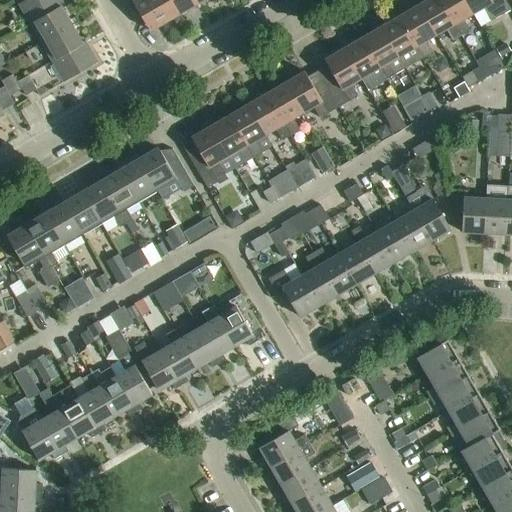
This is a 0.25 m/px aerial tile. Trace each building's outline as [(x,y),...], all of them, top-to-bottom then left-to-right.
[(26,0),(18,5),(30,25),(61,7),(62,8),(64,7),(60,0),(26,0)] [(180,15),(171,0),(131,0),(145,23),(150,32),(173,19),(176,24),(183,20),(180,15)] [(171,0),(180,15),(198,4),(196,0),(171,0)] [(440,0),(428,0),(419,6),(436,36),(446,30),(452,42),(461,36),(440,0)] [(465,0),(440,0),(461,36),(470,31),(463,20),(473,14),(465,0)] [(465,0),(473,14),(484,8),(491,22),(511,10),(504,0),(465,0)] [(419,6),(400,16),(417,47),(424,58),(433,53),(426,42),(436,36),(419,6)] [(30,25),(41,44),(72,26),(62,8),(61,7),(30,25)] [(400,16),(381,27),(405,69),(424,58),(417,47),(400,16)] [(41,44),(52,62),(83,44),(82,43),(72,26),(41,44)] [(381,27),(363,38),(387,80),(405,69),(381,27)] [(363,38),(344,49),(361,80),(368,91),(387,80),(363,38)] [(83,44),(52,62),(64,83),(97,63),(85,41),(82,43),(83,44)] [(506,45),(497,50),(501,57),(510,52),(506,45)] [(330,69),(320,75),(340,107),(358,97),(351,86),(361,80),(344,49),(325,60),(330,69)] [(486,64),(479,68),(485,78),(492,74),(486,64)] [(485,78),(479,68),(472,71),(479,82),(485,78)] [(281,77),(285,83),(303,114),(313,108),(320,119),(340,107),(320,75),(309,81),(304,72),(292,80),(289,76),(289,75),(288,74),(287,74),(286,74),(283,76),(281,77)] [(1,82),(6,89),(17,83),(12,75),(1,82)] [(18,82),(26,96),(36,90),(29,77),(18,82)] [(17,83),(6,89),(10,97),(21,90),(17,83)] [(285,83),(266,94),(291,136),(300,131),(293,119),(303,114),(285,83)] [(469,92),(464,83),(454,89),(459,98),(469,92)] [(266,94),(248,105),(266,136),(275,130),(282,141),(288,151),(297,146),(291,136),(266,94)] [(423,99),(429,109),(436,105),(430,95),(423,99)] [(403,108),(411,122),(417,118),(409,104),(403,108)] [(248,105),(229,116),(253,158),(262,152),(256,141),(266,136),(248,105)] [(406,127),(394,107),(382,113),(394,134),(406,127)] [(229,116),(210,127),(228,157),(238,152),(245,163),(253,158),(229,116)] [(482,129),(489,129),(490,117),(482,116),(482,129)] [(489,129),(497,130),(498,117),(490,117),(489,129)] [(463,138),(478,139),(479,122),(464,121),(463,138)] [(391,135),(385,125),(375,131),(381,141),(391,135)] [(228,157),(210,127),(191,138),(201,155),(191,161),(207,189),(218,183),(219,185),(228,180),(218,163),(228,157)] [(497,157),(509,158),(511,133),(499,133),(497,157)] [(158,148),(138,160),(157,192),(176,181),(183,193),(194,187),(172,149),(162,155),(158,148)] [(317,153),(327,170),(334,166),(330,160),(324,149),(317,153)] [(138,160),(120,170),(139,203),(157,192),(138,160)] [(287,171),(287,172),(297,189),(315,178),(305,160),(295,166),(293,163),(285,168),(287,171)] [(388,166),(381,170),(387,181),(394,177),(391,173),(388,166)] [(391,173),(394,177),(406,199),(417,193),(402,167),(391,173)] [(120,170),(101,181),(126,224),(132,221),(126,210),(139,203),(120,170)] [(297,189),(287,172),(279,176),(290,193),(297,189)] [(101,181),(82,192),(101,225),(114,217),(120,228),(126,224),(101,181)] [(357,184),(350,188),(356,199),(363,195),(357,184)] [(484,234),(506,235),(508,187),(499,187),(498,200),(486,199),(484,234)] [(356,199),(350,188),(343,192),(350,203),(356,199)] [(278,199),(272,189),(265,194),(270,205),(278,199)] [(82,192),(64,203),(83,236),(101,225),(82,192)] [(462,233),(484,234),(486,199),(464,198),(462,233)] [(433,200),(413,211),(431,241),(450,230),(433,200)] [(64,203),(45,214),(64,246),(83,236),(64,203)] [(326,217),(320,206),(312,210),(319,221),(326,217)] [(312,210),(306,214),(312,225),(319,221),(312,210)] [(413,211),(395,222),(412,252),(431,241),(413,211)] [(45,214),(26,225),(52,268),(58,264),(52,254),(64,246),(45,214)] [(233,214),(227,218),(233,228),(242,222),(238,216),(233,214)] [(216,229),(210,218),(201,223),(207,234),(216,229)] [(132,221),(126,224),(132,234),(138,230),(132,221)] [(395,222),(376,233),(394,263),(412,252),(395,222)] [(52,268),(26,225),(7,236),(26,269),(39,261),(43,268),(41,269),(40,274),(48,288),(60,281),(52,268)] [(166,232),(176,250),(187,243),(177,226),(166,232)] [(358,243),(357,244),(375,274),(394,263),(376,233),(366,239),(359,227),(351,232),(358,243)] [(282,228),(275,232),(282,243),(289,239),(282,228)] [(275,232),(269,236),(275,247),(282,243),(275,232)] [(313,253),(313,254),(338,296),(356,285),(339,255),(328,261),(316,241),(309,245),(313,253)] [(154,248),(160,258),(168,254),(162,243),(154,248)] [(357,244),(339,255),(356,285),(375,274),(357,244)] [(134,255),(142,269),(149,264),(141,250),(134,255)] [(312,270),(301,277),(319,307),(338,296),(313,254),(305,258),(312,270)] [(105,263),(119,285),(131,277),(118,255),(105,263)] [(193,272),(202,286),(213,279),(204,265),(193,272)] [(172,282),(180,295),(187,290),(189,294),(199,289),(188,270),(179,276),(180,278),(172,282)] [(319,307),(301,277),(291,283),(283,271),(268,280),(277,295),(284,291),(300,318),(319,307)] [(95,280),(102,293),(112,287),(105,275),(95,280)] [(73,289),(82,305),(93,298),(84,282),(73,289)] [(36,285),(26,291),(38,312),(48,306),(36,285)] [(38,312),(26,291),(16,297),(27,318),(38,312)] [(266,337),(253,316),(241,295),(229,302),(233,309),(217,318),(234,347),(245,341),(249,347),(257,342),(266,337)] [(59,304),(65,314),(75,308),(70,298),(59,304)] [(150,312),(143,300),(135,305),(141,316),(141,317),(150,312)] [(132,321),(141,316),(135,305),(126,310),(132,321)] [(164,313),(175,331),(197,369),(208,362),(212,368),(219,364),(198,329),(189,335),(184,326),(173,308),(164,313)] [(208,324),(198,329),(219,364),(226,360),(222,354),(234,347),(217,318),(211,308),(202,313),(208,324)] [(104,331),(99,321),(87,328),(88,330),(92,338),(104,331)] [(0,323),(0,351),(15,343),(3,322),(0,323)] [(80,335),(86,346),(94,341),(88,330),(80,335)] [(125,372),(116,377),(136,412),(143,408),(140,402),(152,395),(128,353),(131,351),(119,330),(106,338),(125,372)] [(171,345),(161,351),(181,386),(189,382),(185,376),(197,369),(175,331),(166,336),(171,345)] [(417,358),(428,376),(458,359),(447,340),(417,358)] [(61,347),(68,359),(76,354),(69,342),(61,347)] [(181,386),(161,351),(151,356),(143,343),(134,349),(159,391),(171,384),(174,390),(181,386)] [(32,362),(46,384),(57,377),(44,355),(32,362)] [(427,392),(430,398),(469,376),(458,359),(428,376),(434,388),(427,392)] [(369,374),(375,383),(384,378),(378,368),(369,374)] [(98,370),(90,375),(114,417),(126,410),(129,417),(136,412),(116,377),(106,383),(98,370)] [(88,393),(79,399),(99,434),(106,430),(103,424),(114,417),(90,375),(80,380),(88,393)] [(442,401),(448,412),(479,394),(469,376),(430,398),(434,405),(442,401)] [(341,387),(347,396),(360,389),(354,379),(341,387)] [(51,415),(41,421),(62,456),(69,452),(65,446),(77,439),(52,397),(48,389),(38,394),(51,415)] [(61,391),(52,397),(77,439),(88,432),(92,438),(99,434),(79,399),(69,404),(61,391)] [(333,393),(323,398),(340,426),(353,419),(345,405),(340,405),(333,393)] [(447,427),(451,434),(489,412),(479,394),(448,412),(455,423),(447,427)] [(375,408),(380,416),(389,411),(384,402),(375,408)] [(455,441),(461,451),(469,447),(492,434),(498,431),(500,430),(489,412),(451,434),(455,441)] [(0,414),(0,437),(11,422),(0,414)] [(264,456),(271,469),(311,445),(305,435),(294,441),(289,432),(298,426),(292,416),(268,430),(274,440),(253,452),(258,459),(264,456)] [(62,456),(41,421),(22,432),(39,461),(51,454),(55,460),(62,456)] [(391,433),(396,442),(405,436),(400,427),(391,433)] [(360,439),(355,430),(346,435),(351,444),(360,439)] [(472,469),(502,452),(504,450),(505,450),(506,448),(506,446),(506,445),(498,431),(492,434),(469,447),(461,451),(472,469)] [(414,432),(406,437),(409,444),(418,439),(414,432)] [(396,442),(394,443),(398,450),(409,444),(406,437),(405,436),(396,442)] [(271,483),(275,490),(310,469),(305,460),(315,454),(311,445),(271,469),(277,479),(271,483)] [(370,458),(365,451),(354,457),(359,465),(370,458)] [(472,469),(482,487),(511,469),(511,468),(502,452),(472,469)] [(431,456),(422,462),(427,471),(436,466),(431,456)] [(351,478),(358,490),(378,478),(372,466),(351,478)] [(0,480),(2,480),(1,491),(42,493),(42,485),(35,485),(36,471),(0,468),(0,480)] [(285,493),(292,505),(321,488),(310,469),(275,490),(279,497),(285,493)] [(511,469),(482,487),(492,505),(511,493),(511,469)] [(389,487),(383,477),(369,485),(375,495),(389,487)] [(436,480),(423,488),(427,495),(436,489),(440,487),(436,480)] [(440,487),(436,489),(441,498),(445,495),(441,487),(440,487)] [(322,511),(332,506),(321,488),(292,505),(296,511),(322,511)] [(436,489),(427,495),(432,505),(442,499),(441,498),(436,489)] [(0,502),(0,511),(33,511),(34,501),(41,502),(42,493),(1,491),(1,502),(0,502)] [(511,511),(511,493),(492,505),(496,511),(511,511)]
